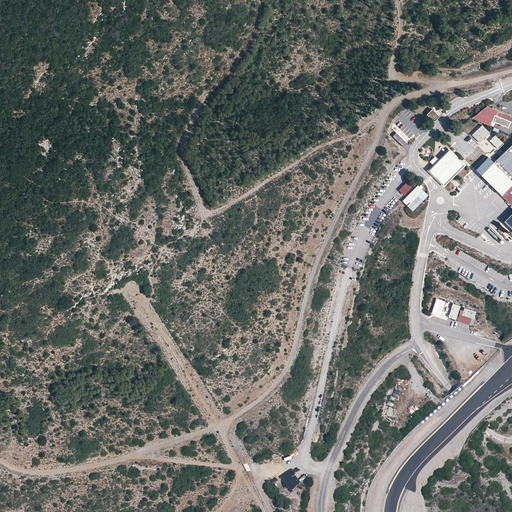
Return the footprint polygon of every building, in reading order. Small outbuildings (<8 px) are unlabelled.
[(482,109),(494,114),(509,121),(511,116),(498,110),(487,105),(482,109)] [(438,115),(430,107),(425,113),(433,120),(438,115)] [(491,121),(488,119),(491,113),(482,109),(472,118),(490,125),(491,121)] [(509,121),(494,114),(491,121),(507,127),(509,121)] [(481,123),(470,134),(478,142),(489,132),(481,123)] [(404,147),(411,140),(399,129),(392,136),(404,147)] [(502,142),(494,133),(488,140),(496,148),(502,142)] [(462,139),(471,146),(475,141),(465,134),(462,139)] [(511,145),(494,164),(511,181),(511,145)] [(438,159),(433,165),(428,170),(444,184),(463,164),(448,150),(438,159)] [(429,161),(433,165),(438,159),(434,156),(429,161)] [(481,177),(494,164),(488,159),(476,171),(481,177)] [(511,187),(511,181),(494,164),(481,177),(502,198),(511,187)] [(402,195),(415,184),(409,178),(397,189),(402,195)] [(401,201),(412,211),(428,195),(421,188),(423,187),(420,184),(418,186),(417,185),(401,201)] [(511,187),(502,198),(511,207),(511,215),(504,223),(511,231),(511,187)] [(458,215),(454,219),(462,225),(465,222),(458,215)] [(495,227),(502,233),(504,230),(498,224),(495,227)] [(482,269),(487,272),(490,267),(484,264),(482,269)] [(431,314),(448,319),(448,317),(455,319),(460,306),(437,299),(431,314)] [(463,310),(460,309),(456,320),(468,324),(470,317),(473,318),(475,311),(464,307),(463,310)] [(478,355),(475,357),(481,364),(484,361),(478,355)]
